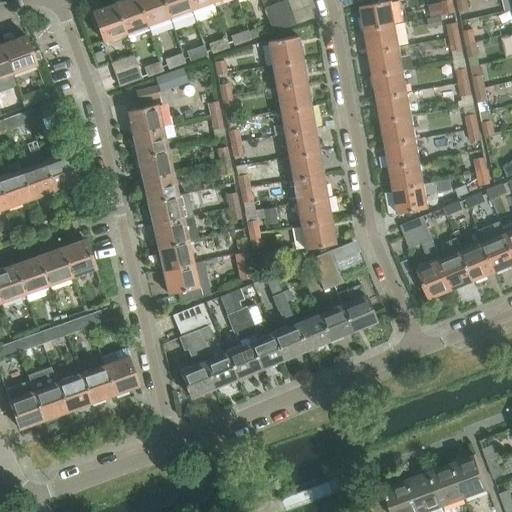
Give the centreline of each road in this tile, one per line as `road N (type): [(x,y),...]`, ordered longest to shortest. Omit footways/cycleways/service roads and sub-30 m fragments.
road 1 (residential): [(61,0),(94,98),(176,451)]
road 2 (residential): [(330,0),(376,238),(424,355)]
road 3 (residential): [(176,451),(424,355)]
road 4 (residential): [(37,496),(176,451)]
